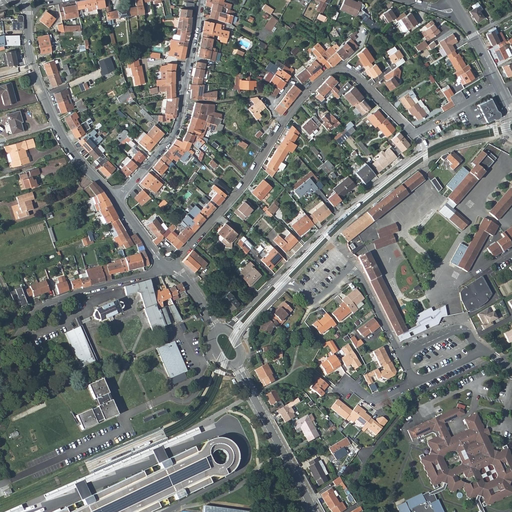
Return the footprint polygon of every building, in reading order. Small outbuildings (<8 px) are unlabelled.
[(87,8),(91,7),(91,6),(95,5),(94,0),(81,0),(75,1),(76,5),(77,9),(87,8)] [(106,20),(128,16),(127,8),(111,11),(108,0),(103,0),(104,3),(104,7),(106,20)] [(128,16),(143,13),(141,0),(135,0),(136,6),(127,8),(128,16)] [(145,2),(149,1),(149,0),(141,0),(143,13),(147,13),(146,5),(145,2)] [(222,2),(222,0),(205,0),(205,1),(216,5),(228,10),(230,4),(222,2)] [(315,10),(318,11),(321,7),(324,8),(326,3),(328,4),(329,0),(319,0),(320,0),(319,2),(315,10)] [(343,0),(340,9),(356,16),(361,3),(362,1),(358,0),(357,0),(357,1),(354,0),(343,0)] [(233,16),(234,12),(228,10),(216,5),(205,1),(205,6),(211,7),(210,10),(211,10),(209,15),(203,14),(203,17),(209,18),(209,17),(217,19),(219,11),(233,16)] [(364,5),(361,3),(356,16),(368,26),(371,22),(367,18),(369,16),(362,9),(364,5)] [(271,8),(264,4),(262,8),(268,12),(271,8)] [(66,19),(78,16),(77,9),(76,5),(63,8),(64,12),(66,19)] [(475,6),(468,11),(476,22),(483,18),(478,11),(481,9),(478,5),(475,7),(475,6)] [(180,8),(178,16),(190,17),(191,9),(180,8)] [(383,18),(386,23),(395,18),(398,15),(395,10),(392,12),(390,8),(382,13),(385,17),(383,18)] [(219,11),(217,19),(230,24),(230,23),(234,24),(235,23),(237,18),(233,16),(219,11)] [(46,12),(39,21),(48,27),(55,18),(46,12)] [(405,15),(403,12),(398,15),(395,18),(397,21),(400,19),(403,23),(407,29),(416,23),(410,13),(405,15)] [(320,14),(318,19),(325,22),(327,17),(320,14)] [(181,26),(181,28),(180,30),(189,32),(190,32),(191,17),(190,17),(178,16),(177,21),(178,21),(182,21),(181,26)] [(282,23),(272,16),(264,26),(278,36),(280,34),(276,31),(282,23)] [(434,23),(431,20),(424,25),(426,28),(421,32),(427,41),(438,33),(433,24),(434,23)] [(12,22),(13,31),(23,30),(23,21),(18,22),(12,22)] [(204,21),(202,32),(211,34),(221,37),(226,38),(228,32),(229,31),(223,29),(224,25),(212,22),(204,21)] [(374,24),(371,22),(368,26),(370,27),(374,31),(380,27),(376,21),(374,24)] [(174,33),(173,40),(170,39),(168,55),(175,56),(175,58),(184,59),(189,32),(180,30),(176,29),(176,34),(174,33)] [(488,32),(485,33),(491,45),(499,41),(495,34),(493,30),(488,32)] [(202,32),(199,47),(213,50),(213,48),(211,47),(212,39),(210,38),(211,34),(202,32)] [(47,35),(37,37),(41,54),(51,51),(47,35)] [(352,35),(335,52),(341,59),(342,60),(360,43),(352,35)] [(438,43),(446,56),(453,51),(454,51),(451,45),(456,42),(451,35),(438,43)] [(4,36),(2,36),(5,46),(19,46),(19,36),(4,36)] [(511,42),(511,36),(497,45),(499,47),(493,50),(499,62),(507,58),(507,57),(505,52),(502,47),(506,45),(505,44),(509,42),(510,44),(511,42)] [(263,51),(266,46),(255,40),(252,45),(263,51)] [(415,47),(418,52),(427,46),(427,45),(424,40),(415,47)] [(436,46),(433,41),(427,45),(427,46),(430,50),(436,46)] [(318,44),(313,47),(324,58),(331,66),(332,67),(341,59),(335,52),(330,46),(325,51),(318,44)] [(323,64),(328,68),(331,66),(324,58),(313,47),(312,45),(307,51),(309,53),(311,51),(317,57),(314,60),(320,66),(323,64)] [(394,62),(396,66),(404,62),(401,57),(402,57),(397,50),(396,50),(393,46),(390,48),(386,51),(389,55),(388,56),(393,63),(394,62)] [(213,50),(199,47),(198,56),(209,58),(209,59),(215,60),(217,51),(213,50)] [(17,64),(14,52),(13,52),(12,48),(5,49),(6,53),(4,54),(7,63),(8,67),(17,64)] [(361,62),(364,66),(373,60),(365,48),(357,54),(362,61),(361,62)] [(446,56),(455,72),(464,67),(457,55),(456,56),(453,51),(446,56)] [(110,57),(99,60),(102,70),(101,71),(102,75),(115,70),(110,57)] [(138,59),(126,61),(128,68),(130,67),(132,76),(133,76),(134,85),(144,83),(141,65),(139,65),(138,59)] [(43,64),(47,75),(52,87),(61,83),(61,82),(63,81),(62,78),(60,79),(57,71),(54,64),(57,63),(56,60),(53,61),(43,64)] [(311,65),(306,69),(310,75),(308,77),(311,80),(311,81),(313,79),(322,71),(319,67),(320,66),(314,60),(310,63),(311,65)] [(196,61),(195,68),(203,70),(205,62),(196,61)] [(277,61),(274,64),(275,65),(291,76),(293,71),(277,61)] [(287,82),(291,76),(275,65),(274,64),(271,62),(266,69),(270,71),(269,73),(274,75),(287,82)] [(511,64),(511,62),(502,66),(507,76),(511,73),(511,64)] [(153,85),(153,88),(165,85),(174,83),(174,78),(174,74),(175,69),(175,63),(167,63),(167,64),(157,66),(159,66),(160,71),(161,72),(166,72),(165,79),(161,80),(156,80),(156,84),(153,85)] [(369,75),(371,78),(380,72),(374,63),(364,70),(367,74),(368,73),(369,75)] [(471,72),(467,65),(464,67),(455,72),(453,74),(455,78),(458,76),(460,80),(458,80),(459,82),(461,85),(474,78),(470,73),(471,72)] [(399,71),(396,67),(383,76),(386,79),(383,82),(389,90),(397,84),(395,81),(398,79),(399,71)] [(195,68),(192,84),(200,84),(201,80),(205,80),(207,70),(203,70),(195,68)] [(301,83),(308,77),(310,75),(306,69),(305,68),(296,76),(301,83)] [(269,73),(266,71),(262,78),(259,77),(258,79),(269,82),(274,75),(269,73)] [(241,80),(243,75),(240,74),(238,77),(238,80),(238,85),(239,89),(253,89),(253,86),(256,86),(256,81),(241,80)] [(282,90),(287,82),(274,75),(269,82),(276,86),(282,90)] [(324,82),(334,92),(336,93),(339,96),(351,86),(347,83),(338,91),(333,85),(336,82),(329,76),(324,82)] [(333,95),(337,98),(339,96),(336,93),(334,92),(324,82),(315,90),(318,93),(316,96),(321,101),(324,98),(322,97),(328,90),(330,92),(331,93),(330,95),(332,96),(333,95)] [(0,94),(1,94),(4,105),(16,102),(10,83),(0,85),(0,94)] [(166,90),(166,99),(175,97),(174,83),(165,85),(153,88),(151,88),(148,89),(150,94),(152,93),(154,92),(156,92),(166,90)] [(191,89),(190,99),(203,100),(215,100),(216,91),(202,90),(203,87),(206,88),(206,84),(203,83),(203,84),(200,84),(192,84),(190,84),(189,89),(191,89)] [(285,96),(292,101),(300,90),(293,85),(284,95),(285,96)] [(276,86),(270,94),(277,97),(282,90),(276,86)] [(343,95),(352,105),(353,104),(358,100),(361,98),(356,92),(357,91),(354,87),(343,95)] [(449,87),(442,92),(447,99),(450,97),(453,95),(449,87)] [(53,93),(57,103),(66,99),(65,95),(68,94),(66,89),(64,90),(53,93)] [(120,103),(130,95),(129,94),(129,93),(128,91),(127,90),(116,98),(120,103)] [(324,99),(330,92),(328,90),(322,97),(324,98),(324,99)] [(465,98),(460,90),(453,95),(450,97),(454,105),(465,98)] [(399,99),(406,109),(407,109),(414,104),(411,99),(414,96),(411,91),(399,99)] [(292,101),(285,96),(274,109),(281,115),(292,101)] [(165,113),(165,115),(169,115),(175,114),(178,97),(175,97),(166,99),(166,104),(165,112),(162,112),(162,113),(165,113)] [(441,107),(444,111),(454,105),(450,97),(447,99),(449,102),(441,107)] [(255,105),(248,110),(254,117),(257,121),(262,117),(259,113),(266,108),(260,101),(257,98),(251,99),(255,105)] [(490,98),(478,104),(487,122),(493,119),(494,119),(496,118),(497,118),(498,117),(499,117),(499,115),(499,114),(499,113),(498,112),(497,111),(496,110),(490,98)] [(68,104),(66,99),(57,103),(61,113),(73,108),(71,103),(68,104)] [(360,102),(358,100),(353,104),(361,115),(369,108),(365,104),(367,103),(363,99),(360,102)] [(419,101),(415,103),(414,104),(407,109),(411,115),(412,114),(417,121),(425,115),(428,113),(428,112),(425,107),(423,106),(419,101)] [(194,102),(190,116),(206,121),(206,122),(212,124),(212,122),(217,123),(221,118),(222,114),(213,112),(214,104),(194,102)] [(126,116),(119,109),(116,112),(123,119),(126,116)] [(150,121),(153,118),(152,118),(143,109),(140,111),(150,121)] [(367,117),(375,127),(377,126),(384,119),(377,110),(371,114),(367,117)] [(21,122),(19,111),(6,115),(10,128),(11,128),(12,134),(22,131),(20,122),(21,122)] [(63,118),(70,129),(78,124),(79,124),(75,118),(78,116),(75,112),(63,118)] [(325,121),(322,124),(324,127),(327,131),(332,126),(334,128),(337,125),(335,123),(337,121),(336,119),(331,114),(330,116),(326,113),(322,118),(325,121)] [(318,132),(324,127),(322,124),(314,115),(302,126),(309,134),(315,128),(317,131),(318,132)] [(341,119),(339,117),(336,119),(337,121),(340,124),(347,118),(345,115),(341,119)] [(205,126),(206,122),(206,121),(190,116),(185,130),(193,134),(196,135),(202,140),(203,137),(207,127),(205,126)] [(347,118),(340,124),(346,131),(351,126),(353,125),(347,118)] [(394,130),(385,118),(384,119),(377,126),(386,137),(394,130)] [(78,124),(70,129),(75,137),(83,132),(83,131),(89,127),(87,124),(85,120),(84,121),(79,124),(78,124)] [(154,125),(146,134),(156,142),(164,133),(154,125)] [(292,142),(299,133),(292,125),(280,145),(288,151),(291,152),(296,145),(292,142)] [(354,130),(351,126),(346,131),(349,135),(354,130)] [(88,152),(96,145),(96,144),(102,139),(99,136),(98,136),(96,139),(93,135),(95,133),(95,132),(93,129),(90,132),(78,141),(81,144),(88,152)] [(185,130),(182,139),(190,143),(193,146),(196,143),(200,146),(204,141),(202,140),(196,135),(193,134),(185,130)] [(396,145),(393,148),(398,155),(406,149),(405,148),(409,144),(398,132),(394,136),(395,137),(392,140),(396,145)] [(128,133),(125,135),(127,137),(132,142),(135,139),(128,133)] [(148,151),(156,142),(146,134),(146,133),(142,138),(138,141),(138,142),(148,151)] [(125,135),(123,134),(118,138),(117,139),(120,142),(124,139),(127,137),(125,135)] [(132,147),(135,144),(132,142),(127,137),(124,139),(132,147)] [(34,147),(32,139),(24,141),(4,147),(6,154),(9,154),(11,162),(12,167),(29,163),(27,157),(26,158),(25,153),(24,154),(23,151),(27,150),(27,149),(34,147)] [(181,141),(176,139),(173,143),(172,145),(192,154),(193,152),(188,149),(190,143),(182,139),(181,141)] [(245,149),(248,144),(246,143),(241,140),(240,142),(239,142),(237,144),(245,149)] [(359,140),(356,143),(366,156),(370,153),(359,140)] [(95,159),(98,163),(103,159),(100,156),(103,153),(96,145),(88,152),(95,159)] [(189,157),(192,154),(172,145),(167,150),(180,158),(182,158),(186,154),(189,157)] [(281,163),(288,151),(280,145),(267,166),(268,167),(266,171),(272,177),(278,167),(281,163)] [(323,159),(311,145),(309,147),(321,161),(323,159)] [(382,169),(398,155),(393,148),(390,150),(388,148),(381,155),(381,156),(375,161),(382,169)] [(177,162),(180,158),(167,150),(163,154),(171,159),(172,158),(177,162)] [(135,154),(130,159),(136,166),(144,157),(138,151),(135,154)] [(476,165),(485,155),(481,152),(471,164),(474,167),(447,198),(449,200),(439,211),(446,217),(450,212),(453,209),(484,172),(476,165)] [(452,152),(449,155),(447,154),(442,156),(440,158),(444,161),(446,159),(452,164),(450,167),(454,170),(462,160),(452,152)] [(488,152),(485,155),(493,162),(496,159),(488,152)] [(162,176),(174,162),(171,159),(163,154),(161,156),(158,160),(152,168),(162,176)] [(197,164),(199,161),(192,154),(189,157),(197,164)] [(484,172),(493,162),(485,155),(476,165),(484,172)] [(109,160),(109,159),(106,156),(103,159),(98,163),(101,167),(99,169),(107,176),(115,167),(109,160)] [(128,174),(136,166),(130,159),(127,157),(122,163),(124,165),(121,168),(128,174)] [(326,159),(322,162),(323,163),(329,171),(333,168),(326,159)] [(211,160),(208,163),(213,168),(216,165),(211,160)] [(382,169),(375,161),(371,165),(377,173),(382,169)] [(320,166),(326,173),(329,171),(323,163),(320,166)] [(365,164),(360,168),(369,180),(375,175),(365,164)] [(38,168),(28,171),(25,172),(25,173),(19,175),(21,180),(22,180),(25,188),(30,187),(31,188),(37,187),(35,179),(36,179),(35,175),(39,174),(38,168)] [(364,184),(369,180),(360,168),(355,172),(364,184)] [(463,168),(446,186),(452,191),(468,173),(463,168)] [(159,182),(161,179),(155,173),(152,176),(148,172),(139,183),(145,188),(146,186),(154,193),(161,184),(159,182)] [(425,180),(423,178),(418,172),(394,191),(373,207),(340,234),(347,243),(373,222),(399,201),(425,180)] [(306,175),(292,187),(294,190),(308,178),(306,175)] [(348,176),(332,189),(334,192),(340,199),(355,185),(348,176)] [(294,190),(293,191),(299,197),(306,192),(305,191),(310,187),(313,191),(317,188),(309,178),(308,178),(294,190)] [(435,178),(430,181),(438,192),(442,189),(435,178)] [(263,180),(251,193),(259,201),(271,188),(263,180)] [(88,186),(96,196),(103,193),(97,187),(96,187),(93,182),(88,186)] [(217,193),(211,198),(218,205),(226,194),(214,184),(211,188),(217,193)] [(511,186),(489,213),(497,221),(507,209),(511,203),(511,186)] [(392,189),(372,206),(373,207),(394,191),(392,189)] [(137,196),(141,200),(142,199),(148,195),(142,190),(137,195),(137,196)] [(341,200),(340,199),(334,192),(327,199),(333,206),(341,200)] [(111,207),(103,193),(96,196),(99,202),(97,204),(96,205),(99,211),(100,210),(111,207)] [(34,200),(33,196),(21,200),(22,203),(18,205),(20,211),(17,212),(19,219),(28,216),(27,212),(32,210),(31,205),(32,205),(31,201),(34,200)] [(196,205),(187,213),(193,219),(199,225),(216,207),(204,196),(202,198),(207,203),(201,209),(196,205)] [(163,200),(158,205),(161,208),(166,203),(163,200)] [(245,200),(234,212),(242,219),(253,207),(245,200)] [(268,208),(267,209),(273,215),(279,207),(278,206),(280,203),(276,200),(268,208)] [(323,205),(307,217),(312,224),(317,221),(318,222),(330,213),(323,205)] [(100,217),(104,225),(106,224),(117,219),(118,219),(114,212),(111,207),(101,212),(103,216),(100,217)] [(468,223),(453,209),(450,212),(446,217),(462,230),(468,223)] [(187,213),(182,219),(187,225),(194,232),(199,225),(193,219),(187,213)] [(309,227),(312,225),(312,224),(307,217),(305,214),(290,226),(298,236),(305,231),(304,229),(308,226),(309,227)] [(147,224),(157,237),(165,230),(168,228),(163,222),(160,224),(155,217),(147,224)] [(459,244),(448,262),(467,273),(488,234),(492,237),(498,226),(484,218),(467,249),(459,244)] [(125,232),(117,219),(106,224),(109,230),(111,235),(113,234),(114,237),(117,236),(125,232)] [(175,226),(176,227),(172,231),(176,236),(182,243),(194,232),(187,225),(182,219),(175,226)] [(234,226),(227,220),(225,223),(231,228),(234,226)] [(225,223),(217,233),(229,243),(237,233),(231,228),(225,223)] [(377,230),(380,239),(392,234),(398,232),(395,224),(377,230)] [(177,249),(182,243),(176,236),(172,231),(168,227),(168,228),(165,230),(157,237),(152,241),(155,245),(165,237),(177,249)] [(503,238),(487,249),(493,258),(511,245),(511,227),(501,234),(503,238)] [(122,244),(123,245),(125,250),(126,250),(136,245),(141,243),(134,234),(128,238),(125,232),(117,236),(114,237),(112,238),(115,243),(116,242),(119,246),(122,244)] [(284,253),(297,241),(289,233),(282,240),(278,236),(272,241),(284,253)] [(395,243),(392,234),(380,239),(373,241),(377,250),(395,243)] [(250,250),(240,239),(237,243),(243,249),(247,253),(250,250)] [(136,245),(137,252),(138,254),(139,254),(142,268),(149,266),(143,251),(145,250),(141,243),(136,245)] [(277,261),(281,257),(272,248),(260,260),(269,269),(272,265),(276,260),(277,261)] [(207,263),(192,250),(182,261),(194,272),(200,266),(202,268),(207,263)] [(407,332),(368,253),(358,258),(400,342),(402,341),(438,325),(439,325),(439,324),(432,309),(414,317),(418,326),(407,332)] [(128,272),(142,268),(139,254),(138,254),(124,258),(128,272)] [(119,274),(128,272),(124,258),(120,259),(119,261),(113,262),(113,263),(107,264),(108,266),(107,266),(110,275),(118,273),(119,274)] [(250,262),(237,274),(245,282),(246,280),(251,285),(261,276),(252,267),(253,266),(250,262)] [(91,277),(88,278),(90,286),(97,284),(111,280),(110,275),(107,266),(99,267),(89,269),(91,277)] [(81,287),(81,289),(84,288),(90,286),(88,278),(86,273),(79,276),(80,280),(75,281),(74,279),(70,280),(74,289),(81,287)] [(468,288),(461,292),(464,299),(472,309),(473,309),(477,308),(479,307),(481,306),(483,305),(485,303),(488,301),(490,299),(488,296),(493,293),(483,275),(467,286),(468,288)] [(56,284),(60,294),(70,291),(67,280),(66,281),(65,276),(57,278),(59,283),(56,284)] [(147,317),(153,335),(166,329),(165,326),(169,324),(165,314),(171,312),(175,324),(181,320),(176,309),(173,305),(169,306),(162,308),(157,310),(153,293),(150,280),(141,283),(124,287),(126,296),(137,293),(140,294),(145,309),(144,310),(147,317)] [(44,281),(37,284),(41,294),(41,295),(48,292),(48,290),(44,281)] [(29,288),(25,290),(28,297),(32,296),(33,298),(41,295),(41,294),(37,284),(29,288)] [(177,295),(184,291),(180,284),(174,287),(166,291),(167,293),(170,298),(172,302),(178,298),(177,295)] [(160,303),(170,298),(167,293),(166,291),(164,286),(160,287),(161,291),(162,293),(160,294),(159,292),(153,293),(157,310),(162,308),(161,305),(160,303)] [(15,291),(9,293),(13,301),(18,299),(20,304),(26,301),(25,299),(28,297),(25,290),(24,288),(21,289),(22,291),(16,293),(15,291)] [(356,288),(346,297),(345,298),(342,300),(344,302),(351,312),(353,314),(358,310),(355,306),(365,299),(356,288)] [(228,292),(219,298),(229,310),(238,304),(228,292)] [(99,322),(121,312),(120,310),(122,309),(122,307),(120,304),(119,303),(117,304),(116,301),(95,310),(95,312),(94,313),(92,315),(94,319),(96,320),(98,320),(99,322)] [(276,310),(272,314),(281,323),(284,320),(283,319),(292,310),(284,302),(279,307),(280,308),(277,311),(276,310)] [(339,322),(351,312),(344,302),(339,306),(341,307),(332,314),(339,322)] [(487,308),(477,314),(481,321),(483,320),(485,324),(483,325),(482,326),(484,330),(493,325),(491,322),(498,318),(494,311),(490,313),(487,308)] [(197,311),(181,320),(183,322),(194,316),(199,314),(197,311)] [(333,328),(336,325),(326,313),(323,316),(324,317),(318,322),(317,321),(312,325),(320,334),(324,331),(325,332),(332,326),(333,328)] [(272,314),(270,317),(278,326),(281,323),(272,314)] [(276,329),(279,326),(278,326),(270,317),(267,320),(266,319),(262,323),(261,327),(260,326),(258,331),(269,335),(271,329),(273,327),(276,329)] [(83,330),(78,318),(74,319),(78,328),(80,331),(83,330)] [(373,319),(359,329),(362,334),(363,333),(368,329),(371,333),(380,327),(373,319)] [(95,357),(83,330),(80,331),(78,328),(65,334),(81,369),(94,363),(92,359),(95,357)] [(354,336),(350,339),(356,349),(364,344),(361,340),(358,342),(354,336)] [(338,351),(331,341),(326,343),(327,345),(333,354),(338,351)] [(187,372),(175,343),(159,349),(169,373),(168,374),(170,379),(187,372)] [(348,344),(341,349),(345,354),(344,356),(341,358),(345,366),(350,364),(351,364),(354,369),(361,365),(348,344)] [(385,350),(384,346),(373,352),(380,367),(382,366),(391,362),(390,358),(388,359),(384,350),(385,350)] [(274,361),(282,356),(282,351),(271,357),(274,361)] [(337,368),(340,366),(334,355),(326,359),(327,361),(321,364),(326,374),(333,370),(336,367),(337,368)] [(94,363),(100,377),(106,389),(109,388),(95,357),(92,359),(94,363)] [(396,372),(391,362),(382,366),(384,370),(379,372),(377,369),(373,371),(375,375),(377,379),(381,377),(387,379),(395,376),(396,372)] [(261,382),(263,387),(273,381),(271,377),(273,376),(267,364),(254,370),(256,374),(258,373),(262,381),(261,382)] [(327,385),(310,371),(309,373),(310,375),(315,379),(316,379),(317,380),(311,388),(321,397),(324,393),(322,392),(322,390),(327,385)] [(370,377),(368,373),(363,375),(373,394),(378,391),(370,377)] [(240,374),(234,377),(243,393),(248,390),(240,374)] [(95,400),(98,406),(97,407),(97,408),(91,411),(90,410),(76,417),(82,430),(96,424),(96,423),(102,420),(103,421),(118,414),(111,401),(109,402),(106,395),(108,394),(106,389),(100,377),(94,380),(95,382),(87,386),(94,400),(95,400)] [(274,390),(265,396),(271,405),(275,403),(277,405),(279,409),(284,407),(274,390)] [(279,409),(276,411),(278,415),(280,415),(285,423),(293,418),(295,417),(289,408),(300,401),(298,398),(284,407),(279,409)] [(331,407),(346,419),(353,411),(338,399),(331,407)] [(356,420),(364,426),(371,418),(365,413),(360,409),(361,408),(357,405),(353,411),(346,419),(349,421),(350,419),(353,422),(356,420)] [(467,496),(468,498),(470,497),(471,498),(475,496),(474,495),(477,494),(478,494),(481,495),(482,496),(483,498),(482,498),(485,503),(485,502),(486,504),(488,503),(489,504),(493,502),(493,501),(498,499),(498,500),(502,498),(502,497),(507,495),(507,496),(511,494),(511,493),(511,492),(511,486),(511,485),(510,485),(510,484),(511,478),(511,477),(511,456),(511,457),(510,453),(511,452),(509,449),(508,449),(508,448),(506,449),(505,448),(501,450),(501,451),(499,452),(494,450),(493,448),(494,447),(492,443),(491,444),(487,436),(485,429),(483,427),(484,426),(483,423),(482,423),(477,413),(465,419),(469,429),(451,437),(445,424),(465,414),(464,410),(460,409),(459,410),(458,407),(428,421),(432,430),(437,432),(438,431),(440,435),(437,437),(428,441),(428,443),(428,444),(430,448),(431,448),(432,450),(430,455),(427,456),(427,455),(423,457),(423,458),(421,459),(422,460),(421,461),(422,464),(423,464),(425,467),(424,468),(425,471),(426,470),(428,474),(427,474),(428,477),(429,477),(431,481),(430,482),(431,484),(432,484),(433,486),(435,484),(435,485),(439,483),(441,482),(444,483),(447,483),(448,486),(447,487),(449,490),(450,492),(452,491),(452,492),(455,490),(458,489),(461,488),(461,487),(463,486),(463,488),(464,491),(465,490),(466,493),(465,493),(466,497),(467,496)] [(299,420),(296,422),(298,426),(312,417),(311,414),(307,416),(307,415),(299,420)] [(374,420),(371,418),(364,426),(362,429),(365,432),(368,428),(376,434),(387,421),(382,416),(377,418),(373,423),(372,422),(374,420)] [(313,419),(312,417),(298,426),(296,422),(292,424),(295,430),(300,427),(308,442),(319,436),(310,421),(313,419)] [(432,430),(428,421),(408,430),(412,440),(418,437),(419,439),(433,433),(436,434),(437,437),(440,435),(438,431),(437,432),(432,430)] [(323,427),(328,434),(337,428),(334,425),(332,427),(328,423),(323,427)] [(351,446),(349,443),(346,438),(328,448),(336,460),(342,457),(340,453),(345,450),(351,446)] [(195,447),(56,511),(153,511),(222,478),(227,475),(232,472),(234,468),(236,464),(237,459),(237,456),(235,452),(234,448),(229,443),(227,440),(222,439),(218,439),(215,439),(211,440),(206,442),(195,447)] [(316,457),(307,461),(309,464),(307,466),(311,473),(312,473),(317,482),(318,481),(320,483),(326,480),(321,470),(324,469),(324,468),(320,460),(318,461),(316,457)] [(335,486),(341,483),(338,478),(332,481),(335,486)] [(447,483),(444,483),(443,487),(429,493),(428,491),(422,494),(421,493),(405,500),(406,501),(397,505),(399,511),(483,511),(479,501),(481,495),(478,494),(475,504),(478,511),(441,511),(437,500),(436,501),(433,495),(445,490),(447,483)] [(323,497),(330,509),(332,511),(339,511),(345,508),(340,501),(338,502),(332,492),(333,491),(332,488),(322,493),(324,496),(323,497)]
